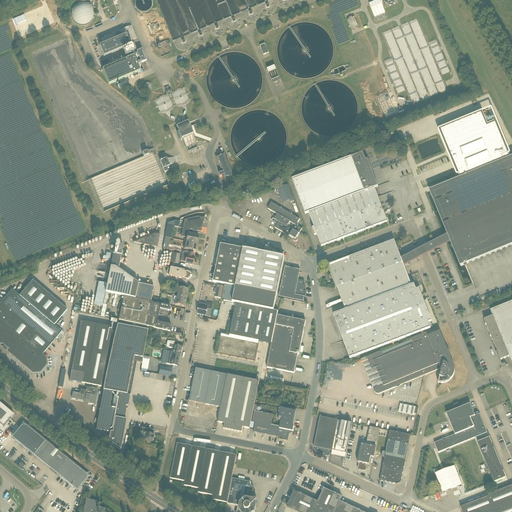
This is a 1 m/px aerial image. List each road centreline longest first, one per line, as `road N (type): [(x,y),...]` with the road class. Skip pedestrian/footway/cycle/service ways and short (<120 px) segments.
road 1 (unclassified): [(478,384),(410,229),(310,262)]
road 2 (unclassified): [(300,456),(401,500),(425,412),(478,384)]
road 3 (unclassified): [(171,429),(220,210)]
road 4 (unclassified): [(300,456),(319,344),(310,262)]
road 5 (tertiary): [(155,499),(0,383)]
road 6 (unclassified): [(220,210),(188,210),(49,263)]
road 7 (track): [(213,122),(347,73)]
road 8 (track): [(445,0),(511,126)]
road 9 (unclassified): [(171,429),(300,456)]
